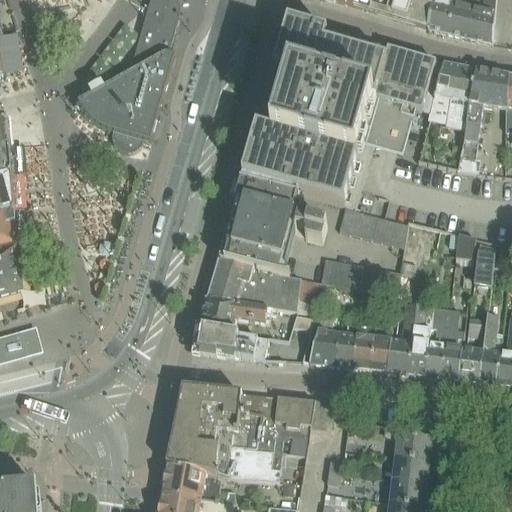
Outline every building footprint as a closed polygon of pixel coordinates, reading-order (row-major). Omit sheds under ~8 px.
[(89,93),(92,99),(79,106),(80,109),(82,111),(84,114),(85,116),(89,120),(94,124),(96,126),(97,127),(98,128),(103,130),(109,133),(114,135),(113,137),(112,140),(112,143),(113,144),(113,145),(114,148),(115,150),(116,152),(118,154),(120,155),(122,156),(123,157),(124,157),(125,157),(127,157),(129,157),(130,157),(132,157),(135,156),(137,155),(138,154),(140,152),(142,150),(143,148),(143,146),(144,145),(144,143),(145,144),(151,145),(162,105),(165,97),(165,96),(170,79),(176,60),(169,58),(180,17),(181,15),(181,13),(181,11),(180,9),(180,8),(179,6),(178,4),(177,3),(175,1),(173,0),(155,0),(154,2),(152,4),(151,5),(150,8),(150,9),(130,77),(107,91),(103,85),(89,93)] [(319,0),(367,14),(370,0),(319,0)] [(370,0),(367,14),(415,28),(428,32),(427,33),(430,34),(436,0),(434,0),(370,0)] [(430,34),(447,38),(452,0),(439,0),(440,1),(436,0),(430,34)] [(452,0),(447,38),(469,43),(477,9),(464,6),(464,0),(452,0)] [(481,0),(481,10),(477,9),(469,43),(493,49),(495,29),(497,0),(481,0)] [(300,201),(346,212),(355,215),(373,153),(385,109),(365,103),(367,98),(419,113),(423,114),(437,66),(425,63),(424,62),(406,57),(405,57),(400,55),(387,52),(381,50),(298,26),(288,23),(274,72),(289,77),(272,137),(257,133),(248,164),(243,181),(242,186),(300,201)] [(445,129),(465,133),(478,75),(478,74),(444,67),(436,99),(430,123),(446,127),(445,129)] [(463,145),(460,157),(476,160),(478,147),(484,110),(495,112),(505,114),(505,113),(507,113),(508,81),(507,81),(507,80),(497,78),(478,75),(465,133),(463,145)] [(0,152),(9,150),(7,123),(2,119),(0,119),(0,152)] [(0,181),(12,178),(9,150),(0,152),(0,181)] [(460,157),(458,171),(461,171),(477,174),(479,161),(476,160),(460,157)] [(0,218),(15,214),(12,178),(0,181),(0,218)] [(280,279),(288,248),(293,229),(295,230),(293,240),(323,248),(328,230),(294,221),(300,201),(242,186),(241,186),(236,203),(240,204),(236,220),(240,221),(237,235),(233,234),(229,249),(225,248),(221,263),(219,263),(218,266),(248,275),(280,280),(280,279)] [(355,215),(346,212),(340,236),(350,238),(356,215),(355,215)] [(0,256),(18,251),(15,214),(0,218),(0,256)] [(350,238),(361,241),(367,218),(356,215),(350,238)] [(378,221),(367,218),(361,241),(372,244),(378,221)] [(372,244),(382,247),(388,223),(378,221),(372,244)] [(399,226),(388,223),(382,247),(393,250),(399,226)] [(393,250),(403,252),(406,228),(399,226),(393,250)] [(406,228),(403,252),(405,253),(405,257),(414,258),(416,247),(420,231),(406,228)] [(476,244),(458,240),(456,262),(474,265),(476,244)] [(0,302),(22,296),(18,251),(0,256),(0,302)] [(414,258),(405,257),(403,268),(413,270),(414,258)] [(478,257),(474,290),(491,292),(494,260),(478,257)] [(349,292),(353,269),(327,264),(322,287),(349,292)] [(218,266),(207,304),(239,308),(271,312),(295,314),(297,315),(298,315),(298,312),(296,312),(297,302),(309,304),(312,286),(300,284),(290,282),(291,281),(280,279),(280,280),(248,275),(218,266)] [(400,277),(400,279),(411,281),(413,270),(403,268),(401,278),(400,277)] [(366,271),(353,269),(349,292),(361,295),(366,271)] [(377,273),(366,271),(361,295),(373,297),(377,273)] [(389,275),(377,273),(373,297),(385,299),(389,275)] [(389,275),(385,299),(396,302),(398,292),(400,279),(400,277),(389,275)] [(398,292),(403,293),(409,294),(411,281),(400,279),(398,292)] [(295,317),(295,314),(271,312),(239,308),(207,304),(200,332),(234,336),(236,324),(269,328),(270,319),(276,320),(277,314),(295,317)] [(409,379),(417,310),(407,308),(402,344),(396,343),(391,342),(388,376),(399,377),(409,379)] [(417,310),(409,379),(426,381),(430,347),(432,332),(434,312),(417,310)] [(430,347),(426,381),(443,383),(447,350),(450,314),(434,312),(432,332),(438,333),(436,348),(430,347)] [(447,350),(443,383),(459,385),(461,386),(464,352),(463,352),(465,336),(458,335),(460,316),(450,314),(447,350)] [(501,357),(498,390),(505,391),(511,391),(511,315),(506,357),(501,357)] [(323,319),(310,366),(310,368),(334,370),(338,337),(331,336),(335,321),(323,319)] [(487,325),(480,388),(498,390),(501,357),(503,338),(497,338),(499,320),(488,319),(487,325)] [(293,331),(294,332),(311,335),(314,323),(296,320),(293,331)] [(464,352),(461,386),(463,386),(480,388),(487,325),(470,323),(466,352),(464,352)] [(353,372),(359,330),(348,329),(347,338),(338,337),(334,370),(353,372)] [(368,331),(359,330),(353,372),(369,374),(374,341),(367,341),(368,331)] [(234,336),(200,332),(197,348),(202,348),(200,357),(197,356),(197,358),(217,361),(217,360),(235,362),(235,361),(254,364),(254,363),(265,365),(270,343),(234,336)] [(369,374),(388,376),(391,342),(392,334),(385,333),(375,332),(374,341),(369,374)] [(24,345),(23,345),(22,340),(8,343),(0,345),(0,365),(13,362),(28,358),(26,350),(25,351),(24,345)] [(237,453),(272,457),(270,475),(280,476),(283,446),(273,445),(274,433),(271,432),(274,402),(242,398),(241,398),(241,399),(183,393),(173,441),(172,446),(237,453)] [(284,431),(287,432),(290,403),(278,402),(275,430),(284,431)] [(302,405),(290,403),(287,432),(299,433),(302,405)] [(299,433),(311,434),(315,406),(302,405),(299,433)] [(336,408),(315,406),(311,434),(331,436),(334,409),(335,409),(336,408)] [(348,424),(347,435),(358,437),(359,426),(348,424)] [(311,434),(299,433),(287,432),(284,431),(283,443),(309,447),(311,434)] [(396,461),(430,465),(433,442),(401,438),(399,438),(396,461)] [(272,457),(237,453),(172,446),(166,474),(205,477),(219,481),(228,484),(279,487),(280,476),(270,475),(272,457)] [(393,484),(428,488),(430,465),(396,461),(393,484)] [(340,479),(342,468),(331,466),(329,477),(340,479)] [(166,474),(162,500),(235,508),(249,509),(250,502),(234,501),(235,496),(218,494),(219,485),(204,480),(205,477),(166,474)] [(340,479),(329,477),(328,488),(338,489),(340,479)] [(390,507),(425,511),(428,488),(393,484),(390,507)] [(0,511),(39,511),(37,489),(0,491),(0,511)] [(294,490),(284,490),(284,502),(294,502),(294,490)] [(162,500),(159,511),(234,511),(235,508),(162,500)]
